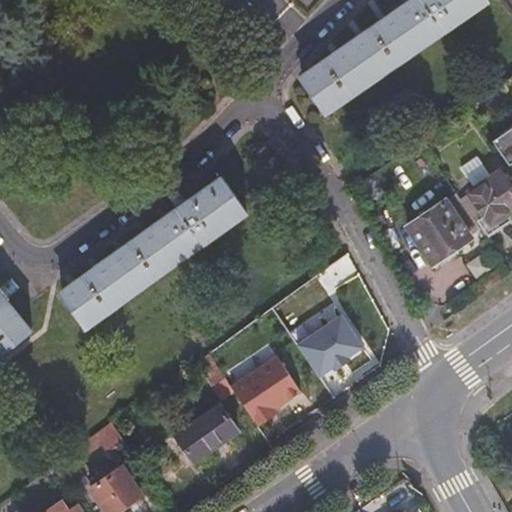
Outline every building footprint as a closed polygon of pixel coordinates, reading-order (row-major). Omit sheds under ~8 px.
[(490,0),(422,0),(304,82),(326,113),(490,0)] [(511,184),(502,170),(470,192),(491,223),(510,211),(511,209),(511,184)] [(165,193),(172,203),(178,210),(66,290),(58,296),(81,328),(242,214),(214,175),(183,196),(175,185),(165,193)] [(445,198),(407,222),(432,261),(470,237),(484,228),(462,197),(457,190),(445,198)] [(462,197),(484,228),(491,223),(470,192),(462,197)] [(178,210),(172,203),(62,282),(66,290),(178,210)] [(484,228),(489,236),(511,220),(511,214),(510,211),(491,223),(484,228)] [(0,351),(29,329),(1,294),(13,285),(6,276),(0,280),(0,351)] [(294,312),(283,297),(246,323),(257,338),(294,312)] [(339,369),(314,334),(300,345),(306,354),(280,375),(298,399),(339,369)] [(234,426),(217,401),(172,433),(190,458),(234,426)] [(113,422),(86,440),(92,449),(103,442),(108,450),(125,439),(113,422)] [(119,511),(140,498),(119,469),(88,491),(103,511),(119,511)] [(65,511),(58,501),(42,511),(65,511)]
